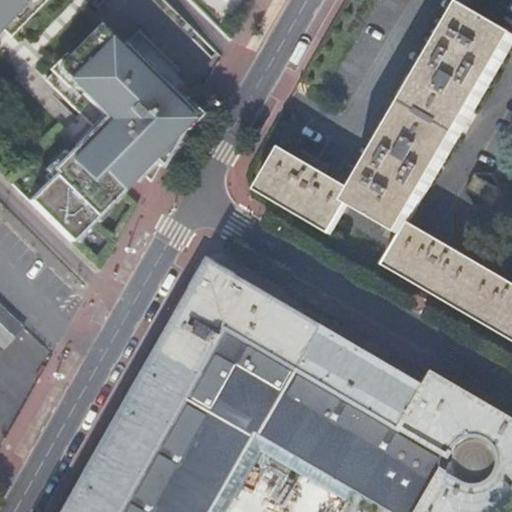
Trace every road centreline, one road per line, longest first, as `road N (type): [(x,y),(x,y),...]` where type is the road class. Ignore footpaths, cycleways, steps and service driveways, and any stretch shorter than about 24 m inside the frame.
road 1 (residential): [(196,197),(511,383)]
road 2 (tertiary): [(196,197),(16,511)]
road 3 (tertiary): [(310,0),(196,197)]
